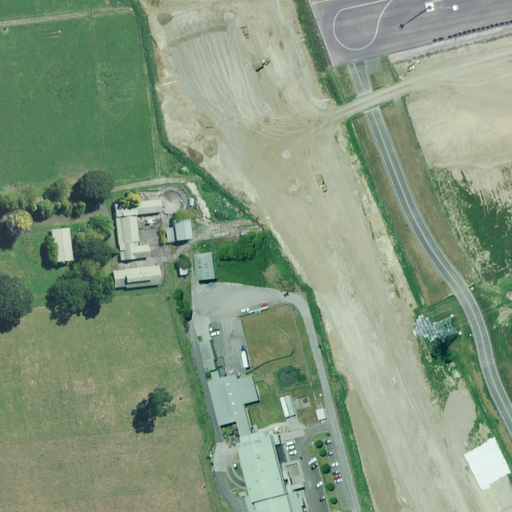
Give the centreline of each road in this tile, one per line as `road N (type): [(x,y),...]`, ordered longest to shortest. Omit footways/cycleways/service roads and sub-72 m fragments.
road 1 (secondary): [(281,0),(308,97),(473,511)]
road 2 (secondary): [(440,511),(280,104),(251,0)]
road 3 (unclassified): [(356,56),(411,217),(471,308),(487,372),(511,425)]
road 4 (track): [(195,192),(147,3),(0,20)]
road 5 (track): [(0,212),(195,192),(205,231),(309,226)]
